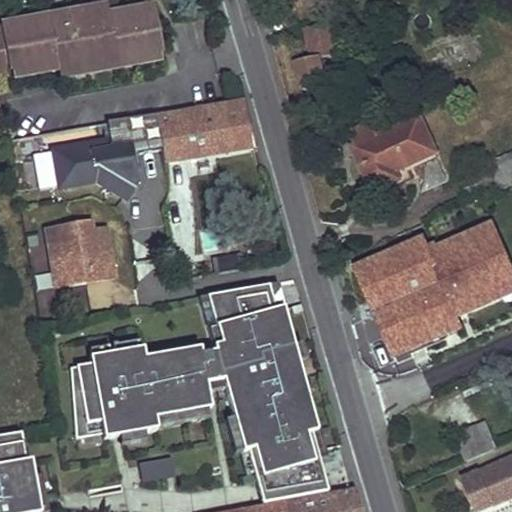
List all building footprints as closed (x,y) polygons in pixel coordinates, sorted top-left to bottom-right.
[(68,14),(30,22),(31,27),(19,30),(17,25),(3,28),(5,37),(0,37),(0,78),(12,77),(11,71),(14,71),(59,61),(61,70),(61,71),(164,49),(166,49),(157,5),(144,8),(144,13),(132,15),(131,10),(111,15),(109,5),(92,9),(95,28),(71,33),(68,14)] [(92,9),(68,14),(71,33),(95,28),(92,9)] [(333,54),(329,24),(306,28),(310,57),(333,54)] [(164,49),(61,71),(63,79),(166,58),(164,49)] [(333,79),(326,59),(319,61),(318,59),(299,65),(307,90),(327,85),(327,81),(333,79)] [(59,61),(14,71),(15,80),(61,70),(59,61)] [(0,150),(8,150),(0,96),(0,150)] [(257,146),(246,103),(168,118),(166,114),(157,116),(163,149),(165,162),(257,146)] [(97,181),(130,201),(139,184),(134,154),(163,149),(157,116),(157,114),(108,122),(110,138),(53,148),(60,187),(97,181)] [(438,155),(424,120),(382,137),(361,145),(359,146),(378,193),(418,177),(414,165),(438,155)] [(382,137),(377,124),(356,133),(361,145),(382,137)] [(511,156),(494,164),(504,190),(511,186),(511,156)] [(511,264),(511,198),(509,191),(469,209),(498,270),(511,264)] [(90,229),(89,222),(45,230),(53,274),(61,273),(67,277),(68,285),(86,282),(85,276),(113,271),(105,227),(90,229)] [(221,244),(217,230),(188,238),(192,250),(221,244)] [(114,278),(113,271),(85,276),(86,282),(114,278)] [(67,277),(61,273),(53,274),(55,288),(68,285),(67,277)] [(279,284),(202,297),(210,326),(217,324),(240,320),(278,310),(288,347),(295,345),(279,284)] [(72,367),(72,439),(120,431),(121,436),(154,431),(152,420),(207,410),(203,385),(220,382),(238,454),(244,452),(249,451),(257,480),(315,465),(307,436),(313,434),(318,433),(310,402),(305,403),(300,381),(304,380),(295,345),(288,347),(278,310),(240,320),(217,324),(223,344),(215,346),(217,352),(203,354),(202,348),(146,357),(145,348),(111,354),(113,360),(72,367)] [(496,450),(486,425),(455,437),(466,464),(496,450)] [(244,452),(258,506),(328,493),(313,434),(307,436),(315,465),(257,480),(249,451),(244,452)] [(20,437),(0,440),(0,511),(39,511),(31,464),(26,465),(20,437)] [(511,498),(511,459),(468,479),(481,511),(511,498)] [(169,460),(137,466),(141,486),(173,479),(169,460)] [(363,511),(358,491),(284,505),(285,511),(363,511)]
